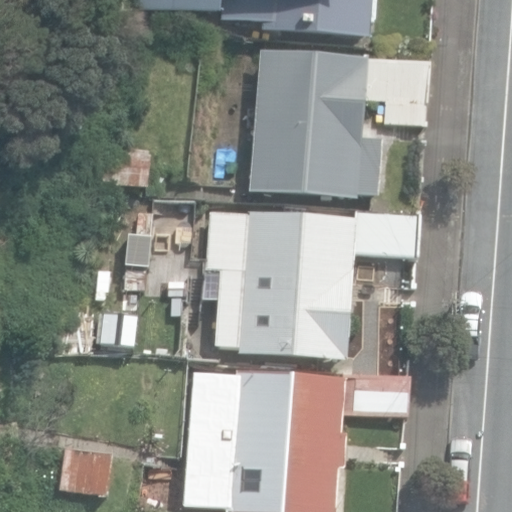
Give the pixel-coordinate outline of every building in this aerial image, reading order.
[(375,0),(143,0),(143,12),(225,18),(224,22),(265,25),(265,33),(373,40),(375,0)] [(371,60),(261,52),(251,194),(361,202),(361,198),(381,200),(385,144),(365,142),(368,102),(371,60)] [(434,64),(371,60),(368,102),(386,103),(385,125),(430,127),(434,64)] [(160,145),(110,141),(106,192),(156,196),(160,145)] [(358,257),(360,221),(212,212),(208,272),(221,273),(216,349),(241,350),(241,357),(351,363),(358,257)] [(360,213),(360,221),(358,257),(420,261),(423,217),(360,213)] [(348,416),(350,380),(239,373),(239,379),(197,376),(188,507),(232,510),(231,511),(341,511),(344,472),(349,472),(352,435),(347,434),(348,416)] [(350,375),(350,380),(348,416),(411,420),(413,379),(350,375)] [(113,450),(68,443),(60,493),(105,500),(113,450)]
